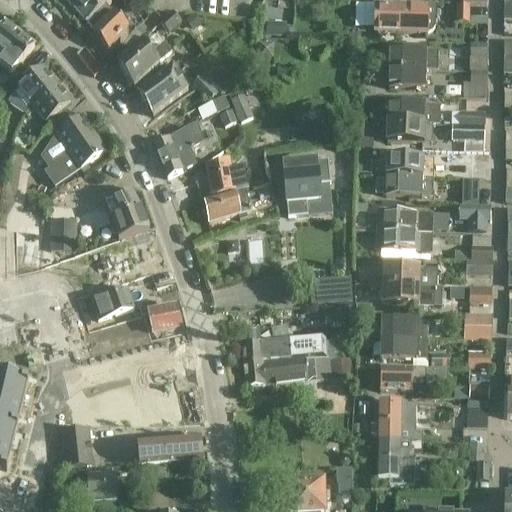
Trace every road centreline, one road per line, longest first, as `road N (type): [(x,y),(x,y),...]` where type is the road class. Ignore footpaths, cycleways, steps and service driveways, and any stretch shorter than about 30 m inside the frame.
road 1 (residential): [(495,459),(496,0)]
road 2 (residential): [(209,363),(154,195),(103,97),(22,0)]
road 3 (residential): [(209,363),(54,392),(26,488),(7,503)]
road 4 (residential): [(227,511),(209,363)]
